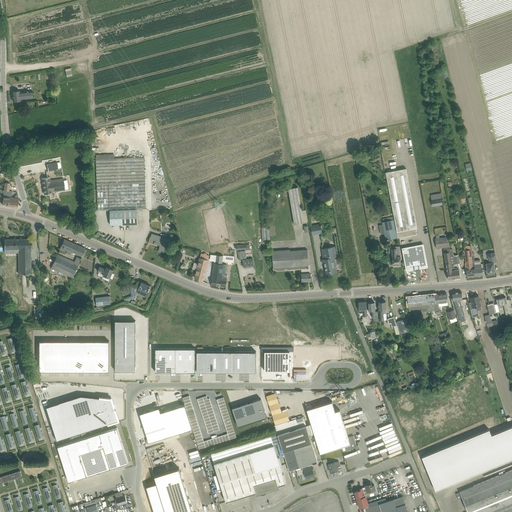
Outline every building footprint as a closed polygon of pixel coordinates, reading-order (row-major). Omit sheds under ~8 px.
[(19,90),(12,91),(13,101),(20,100),(20,99),(33,98),(32,91),(19,92),(19,90)] [(96,159),(97,210),(110,210),(110,225),(137,224),(137,209),(146,209),(144,157),(114,158),(114,154),(96,155),(96,159)] [(48,171),(59,169),(57,162),(47,164),(48,171)] [(393,213),(395,219),(398,238),(417,234),(416,228),(417,228),(406,168),(386,172),(393,209),(391,209),(392,213),(393,213)] [(65,190),(64,185),(63,179),(50,180),(50,177),(42,178),(44,194),(51,193),(51,192),(65,190)] [(288,188),(294,224),(304,222),(302,211),(298,187),(288,188)] [(12,191),(9,191),(8,205),(18,206),(19,198),(11,197),(11,196),(12,196),(12,191)] [(433,207),(443,205),(442,198),(431,200),(433,207)] [(381,234),(384,233),(386,240),(396,238),(392,220),(382,222),(383,225),(379,226),(381,234)] [(312,235),(322,233),(321,224),(311,225),(312,235)] [(151,237),(149,242),(150,242),(154,243),(154,244),(155,244),(155,242),(161,244),(159,251),(164,253),(167,243),(168,243),(169,239),(153,234),(151,237)] [(439,238),(436,238),(437,248),(444,247),(447,271),(448,279),(453,278),(449,252),(450,252),(450,249),(450,247),(449,237),(448,237),(439,238)] [(5,249),(19,249),(19,273),(19,274),(31,273),(31,274),(31,273),(31,248),(32,248),(31,248),(31,239),(5,239),(4,239),(4,240),(4,249),(5,249)] [(59,249),(71,254),(72,252),(81,256),(85,248),(64,239),(59,249)] [(406,269),(407,271),(415,269),(415,270),(419,269),(419,268),(427,267),(423,244),(402,248),(406,269)] [(396,248),(392,248),(392,255),(393,264),(396,264),(396,265),(401,265),(400,254),(400,252),(400,246),(395,246),(396,248)] [(465,250),(466,263),(472,262),(472,268),(475,268),(476,276),(482,275),(481,264),(480,260),(475,260),(474,254),(471,254),(471,249),(470,246),(465,246),(465,250)] [(322,249),(325,269),(326,274),(337,272),(334,258),(337,257),(335,247),(322,249)] [(311,280),(311,275),(310,265),(308,265),(307,250),(290,251),(290,250),(272,251),(274,271),(302,269),(302,273),(302,281),(311,280)] [(450,252),(449,252),(453,278),(460,277),(459,269),(455,270),(454,264),(460,263),(459,255),(455,255),(452,252),(450,252)] [(494,262),(496,261),(494,252),(487,254),(489,263),(486,263),(488,272),(495,271),(494,262)] [(204,253),(204,254),(201,253),(200,258),(195,278),(203,281),(208,260),(209,255),(207,254),(204,253)] [(57,254),(51,268),(72,278),(81,258),(77,256),(74,262),(57,254)] [(212,280),(211,285),(226,286),(226,281),(227,278),(227,275),(225,275),(226,264),(222,264),(222,255),(216,255),(215,263),(214,263),(212,280)] [(467,277),(476,276),(475,268),(472,268),(472,262),(466,263),(467,277)] [(109,281),(110,277),(111,274),(113,269),(107,267),(106,269),(100,267),(98,271),(104,274),(102,278),(109,281)] [(138,284),(132,286),(133,289),(138,287),(139,287),(137,292),(146,296),(148,291),(148,292),(150,288),(150,287),(149,287),(150,285),(150,286),(142,282),(140,286),(138,285),(138,284)] [(65,287),(54,291),(56,297),(60,295),(67,293),(66,291),(65,288),(65,287)] [(166,289),(160,303),(167,306),(173,292),(166,289)] [(465,315),(461,304),(460,300),(462,300),(462,297),(462,292),(452,293),(453,298),(453,301),(454,301),(460,320),(465,318),(464,315),(465,315)] [(433,311),(435,311),(435,310),(439,310),(438,303),(448,302),(447,293),(435,294),(435,301),(432,302),(433,311)] [(429,295),(416,297),(417,301),(413,301),(414,311),(415,311),(415,309),(421,309),(422,312),(429,311),(431,311),(429,304),(430,304),(429,295)] [(481,305),(479,296),(477,296),(477,295),(474,296),(475,296),(470,297),(472,302),(469,303),(472,317),(479,316),(477,311),(477,310),(476,307),(481,305)] [(111,304),(110,296),(96,297),(96,300),(97,306),(111,304)] [(409,311),(414,311),(413,301),(417,301),(416,297),(408,297),(408,302),(409,311)] [(511,312),(511,308),(511,303),(511,302),(511,301),(511,299),(510,300),(510,299),(507,300),(506,297),(496,299),(497,304),(498,306),(503,304),(506,315),(511,312)] [(367,309),(367,301),(359,302),(359,310),(365,310),(365,311),(363,311),(363,316),(363,319),(362,319),(362,322),(367,321),(367,322),(372,322),(368,314),(367,314),(367,309)] [(375,302),(372,302),(371,301),(369,301),(368,302),(369,311),(372,311),(372,318),(374,317),(374,321),(378,321),(378,311),(375,311),(375,302)] [(387,310),(386,310),(386,307),(385,302),(386,302),(386,301),(385,301),(384,301),(382,301),(381,302),(378,302),(379,307),(379,310),(380,310),(380,321),(384,321),(383,313),(387,313),(387,310)] [(171,338),(183,338),(183,311),(185,306),(175,302),(170,312),(170,318),(171,318),(171,338)] [(494,303),(487,304),(490,314),(490,315),(496,313),(494,303)] [(196,311),(185,306),(183,311),(183,338),(196,338),(196,311)] [(450,311),(451,313),(448,314),(449,320),(450,319),(451,323),(457,321),(456,317),(454,309),(450,311)] [(171,318),(170,318),(154,318),(154,338),(171,338),(171,318)] [(407,318),(397,321),(400,334),(411,331),(407,318)] [(115,320),(115,371),(136,371),(136,320),(115,320)] [(34,340),(34,371),(105,371),(105,340),(34,340)] [(195,348),(155,348),(155,372),(195,372),(195,348)] [(258,351),(198,351),(198,371),(258,371),(258,351)] [(282,351),(258,351),(258,373),(282,373),(282,351)] [(112,399),(81,395),(46,407),(56,440),(118,421),(112,399)] [(267,417),(261,398),(232,408),(238,426),(267,417)] [(140,414),(149,443),(192,429),(185,405),(161,412),(160,407),(140,414)] [(289,471),(308,465),(311,464),(318,462),(306,425),(303,416),(275,425),(277,431),(289,471)] [(436,490),(458,481),(511,459),(511,469),(460,491),(468,511),(511,511),(511,426),(503,431),(491,435),(489,429),(422,457),(436,490)] [(128,462),(117,428),(58,446),(69,481),(128,462)] [(286,483),(285,479),(281,467),(280,464),(274,445),(271,436),(241,445),(244,454),(236,456),(234,450),(212,457),(214,463),(226,502),(256,492),(257,495),(279,488),(279,485),(280,485),(285,483),(286,483)] [(342,439),(345,447),(346,450),(347,451),(348,450),(349,451),(350,449),(351,450),(352,449),(353,449),(354,448),(356,447),(356,449),(360,448),(358,444),(357,445),(354,436),(342,439)] [(209,446),(207,440),(204,441),(205,444),(198,446),(199,449),(209,446)] [(192,511),(172,444),(147,451),(157,482),(146,485),(154,511),(192,511)] [(337,467),(340,466),(339,461),(328,464),(330,472),(334,471),(338,470),(337,467)] [(315,476),(311,464),(308,465),(308,467),(297,471),(298,475),(305,473),(306,478),(315,476)] [(20,470),(0,476),(2,483),(22,476),(20,470)] [(377,492),(376,490),(376,489),(374,485),(372,485),(371,482),(367,483),(367,484),(365,485),(366,489),(363,490),(362,487),(359,489),(359,490),(357,491),(355,491),(354,491),(355,493),(354,494),(355,495),(360,508),(363,507),(369,506),(366,496),(365,496),(364,491),(367,490),(367,493),(368,494),(377,492)] [(114,502),(115,506),(116,510),(121,508),(120,505),(127,502),(125,495),(123,496),(122,491),(115,493),(116,498),(117,502),(114,502)] [(408,511),(403,496),(394,499),(363,508),(364,509),(364,508),(365,511),(408,511)]
